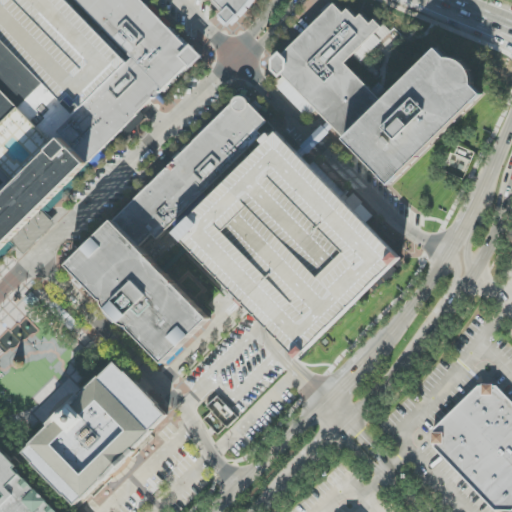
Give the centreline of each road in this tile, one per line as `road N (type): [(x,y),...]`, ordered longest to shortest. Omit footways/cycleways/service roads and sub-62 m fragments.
road 1 (tertiary): [(176,0),(386,215),(447,259)]
road 2 (tertiary): [(240,60),(0,293)]
road 3 (residential): [(239,486),(169,393),(39,257)]
road 4 (tertiary): [(347,425),(459,296),(511,195)]
road 5 (tertiary): [(325,400),(213,511)]
road 6 (tertiary): [(447,259),(372,353)]
